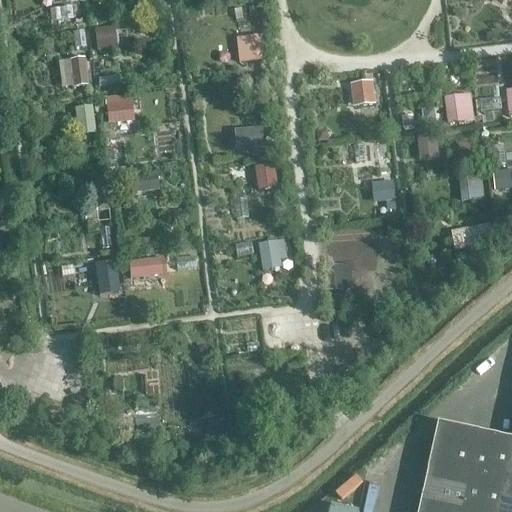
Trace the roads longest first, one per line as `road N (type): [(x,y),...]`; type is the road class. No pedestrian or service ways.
road 1 (unclassified): [(0,444),(175,505),(231,506),(310,466),(511,286)]
road 2 (unknown): [(387,511),(426,434),(511,356)]
